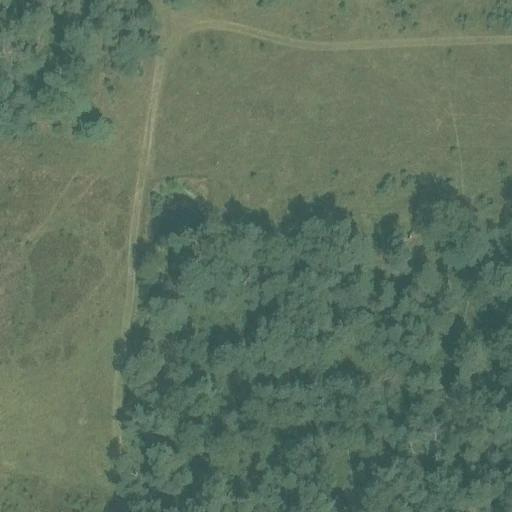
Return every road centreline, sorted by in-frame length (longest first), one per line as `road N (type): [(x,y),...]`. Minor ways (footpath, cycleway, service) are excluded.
road 1 (track): [(167,0),(119,511)]
road 2 (track): [(511,40),(285,44),(166,16)]
